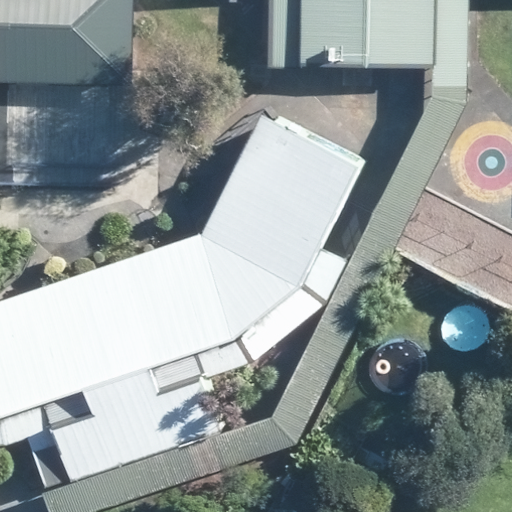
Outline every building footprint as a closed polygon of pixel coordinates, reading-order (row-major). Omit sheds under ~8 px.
[(0,0),(0,76),(135,80),(136,0),(0,0)] [(511,0),(284,0),(284,43),(451,44),(451,0),(511,0)] [(257,330),(335,271),(357,230),(324,212),(367,131),(279,85),(248,145),(229,179),(214,208),(207,210),(195,214),(86,247),(75,252),(44,261),(0,275),(0,412),(13,413),(43,403),(57,450),(229,396),(212,344),(257,330)] [(511,303),(511,241),(429,204),(406,255),(511,303)] [(390,382),(402,398),(416,388),(405,372),(390,382)] [(366,511),(288,470),(272,500),(294,511),(366,511)] [(161,511),(147,505),(100,482),(84,511),(161,511)]
